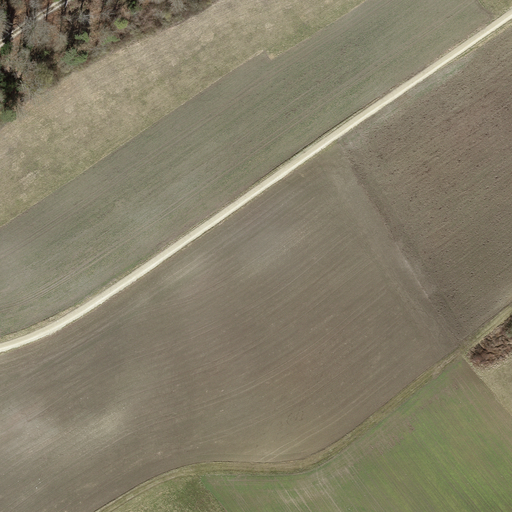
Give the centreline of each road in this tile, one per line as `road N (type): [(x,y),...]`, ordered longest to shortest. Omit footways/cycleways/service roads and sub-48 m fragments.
road 1 (track): [(511,15),(139,274),(70,318),(0,347)]
road 2 (track): [(107,511),(186,474),(297,472),(357,443),(511,319)]
